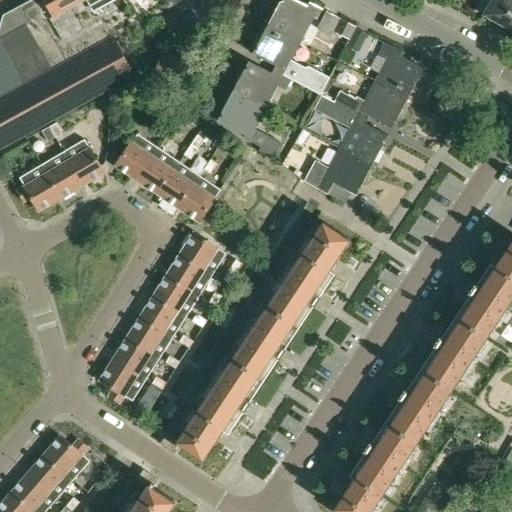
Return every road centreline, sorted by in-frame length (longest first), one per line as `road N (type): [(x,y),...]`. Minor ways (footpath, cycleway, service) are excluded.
road 1 (unclassified): [(267,505),(511,136)]
road 2 (residential): [(236,511),(62,392)]
road 3 (residential): [(62,392),(159,237)]
road 4 (residential): [(24,254),(113,205),(159,237)]
road 5 (unclassified): [(511,74),(378,0)]
road 6 (residential): [(62,392),(24,254)]
